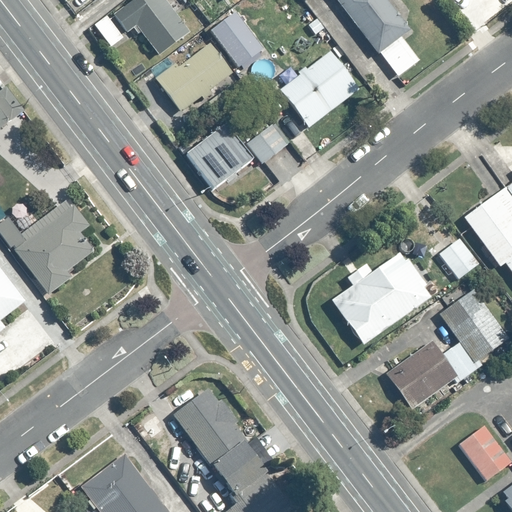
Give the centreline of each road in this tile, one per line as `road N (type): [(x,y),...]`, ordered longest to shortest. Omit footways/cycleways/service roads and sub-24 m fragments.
road 1 (residential): [(219,287),(511,59)]
road 2 (secondary): [(0,0),(219,287)]
road 3 (secondary): [(219,287),(391,511)]
road 4 (residential): [(0,452),(219,287)]
